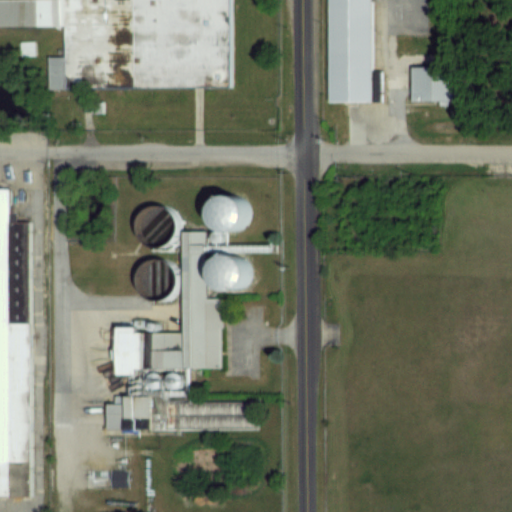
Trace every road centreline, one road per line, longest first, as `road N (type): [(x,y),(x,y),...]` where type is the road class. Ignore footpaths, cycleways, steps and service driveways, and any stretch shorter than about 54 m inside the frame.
road 1 (tertiary): [(305,511),(299,0)]
road 2 (residential): [(511,154),(52,154)]
